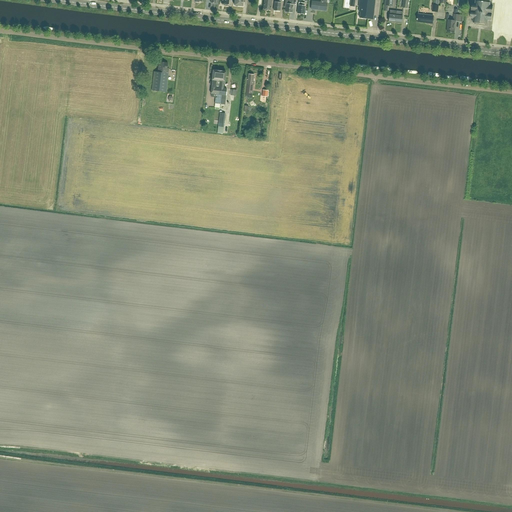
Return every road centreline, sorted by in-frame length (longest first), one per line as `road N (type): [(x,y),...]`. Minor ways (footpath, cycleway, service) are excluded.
road 1 (unclassified): [(511,92),(0,31)]
road 2 (tertiary): [(511,54),(52,0)]
